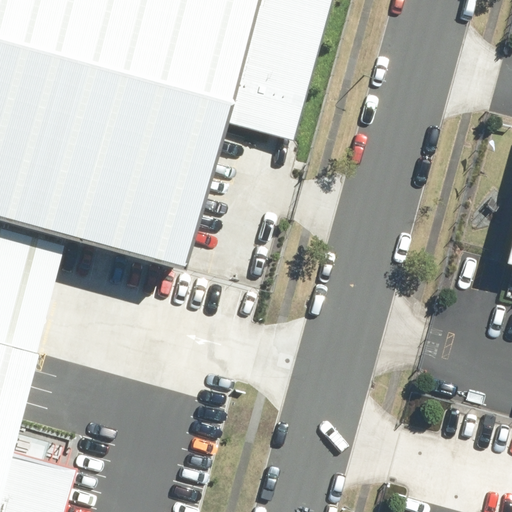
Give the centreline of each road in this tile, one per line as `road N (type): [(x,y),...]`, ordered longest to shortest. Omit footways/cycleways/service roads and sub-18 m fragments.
road 1 (unclassified): [(294,511),(427,0)]
road 2 (unknown): [(313,436),(459,473)]
